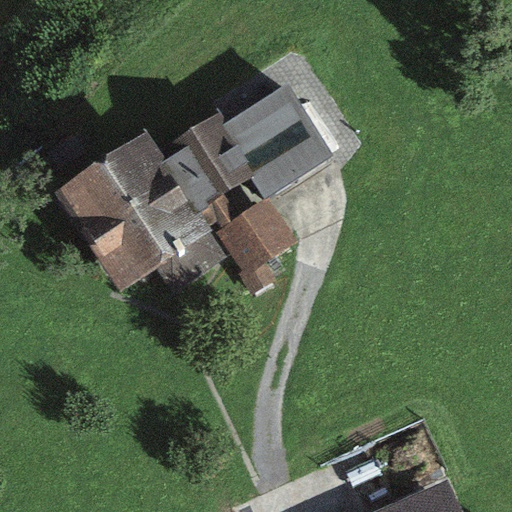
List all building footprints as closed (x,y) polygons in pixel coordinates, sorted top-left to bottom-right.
[(309,87),(292,99),(324,145),(342,134),(309,87)] [(287,89),(226,128),(259,179),(226,200),(239,220),(271,200),(333,161),(324,145),(292,99),(287,89)] [(220,118),(162,155),(201,216),(208,212),(226,200),(259,179),(226,128),(220,118)] [(162,155),(148,136),(56,196),(121,295),(157,271),(213,236),(201,216),(162,155)] [(208,212),(220,231),(239,220),(226,200),(208,212)] [(301,245),(271,200),(239,220),(220,231),(214,236),(230,260),(254,296),(275,282),(266,268),(301,245)] [(208,212),(201,216),(213,236),(220,231),(208,212)] [(157,271),(174,297),(230,260),(213,236),(157,271)] [(463,511),(448,481),(378,511),(463,511)]
